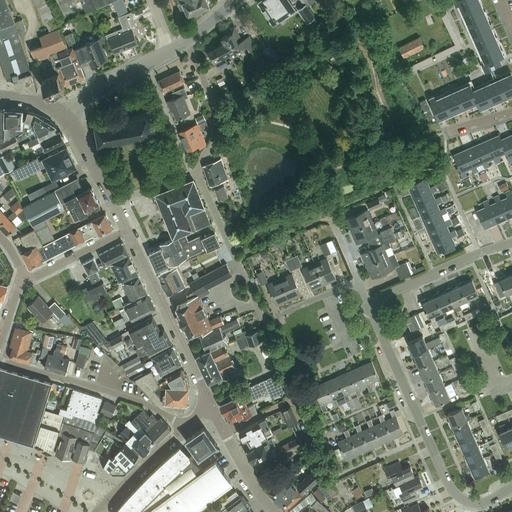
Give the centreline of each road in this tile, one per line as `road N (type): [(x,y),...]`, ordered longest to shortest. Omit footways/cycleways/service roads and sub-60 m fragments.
road 1 (residential): [(511,245),(368,309),(451,492),(471,505),(511,489)]
road 2 (residential): [(296,396),(195,173),(217,128),(185,44)]
road 3 (tertiary): [(209,409),(125,232)]
road 4 (residential): [(182,429),(140,402),(0,361)]
road 5 (tertiary): [(64,115),(185,44)]
road 6 (tertiary): [(125,232),(64,115)]
road 7 (residential): [(345,507),(296,396)]
